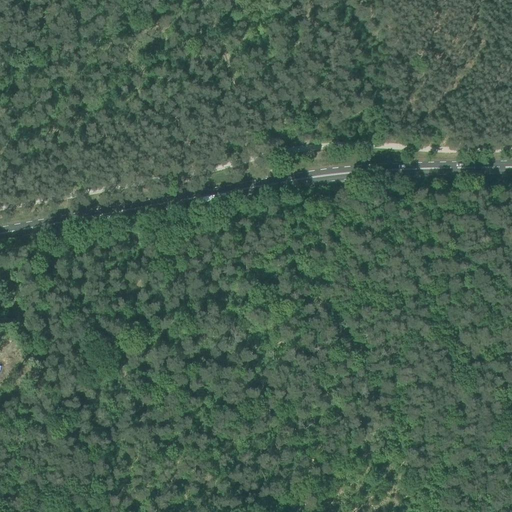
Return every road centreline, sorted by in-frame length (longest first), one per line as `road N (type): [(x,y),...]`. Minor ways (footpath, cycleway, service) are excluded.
road 1 (primary): [(0,234),(342,173),(511,167)]
road 2 (track): [(99,511),(0,269)]
